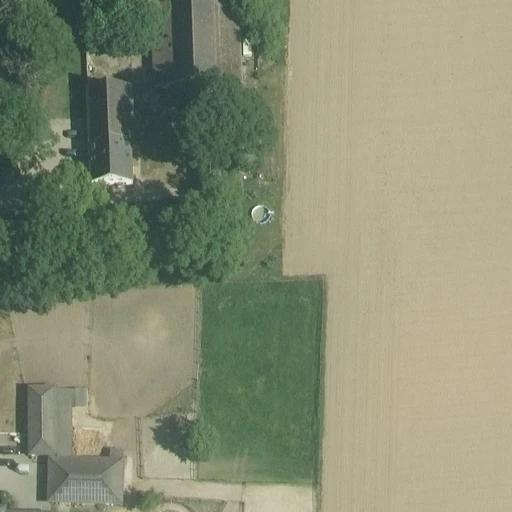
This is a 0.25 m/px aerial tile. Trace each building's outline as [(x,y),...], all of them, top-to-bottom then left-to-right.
[(238,5),(152,8),(155,88),(241,85),(238,5)] [(133,90),(88,91),(90,146),(131,145),(131,118),(134,118),(133,90)] [(131,145),(90,146),(92,187),(133,186),(131,145)] [(219,149),(201,149),(202,183),(221,183),(219,149)] [(221,183),(202,183),(203,199),(221,199),(221,183)] [(53,457),(53,392),(31,392),(32,457),(53,457)] [(71,457),(71,392),(53,392),(53,457),(71,457)] [(124,466),(52,463),(50,503),(123,506),(124,466)]
